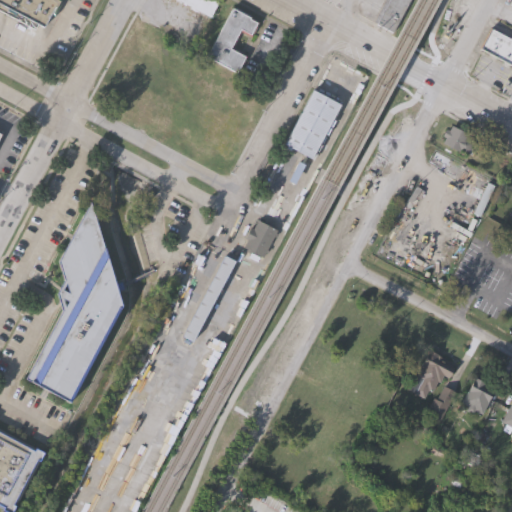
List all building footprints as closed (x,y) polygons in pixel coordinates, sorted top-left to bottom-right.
[(0,0),(57,0),(52,11),(50,9),(41,25),(0,2),(0,0)] [(217,0),(209,16),(180,0),(217,0)] [(407,0),(392,30),(373,21),(383,0),(407,0)] [(205,54),(232,6),(249,16),(248,18),(257,23),(251,34),(240,28),(229,48),(243,55),(235,70),(205,54)] [(511,66),(479,48),(490,28),(509,38),(511,33),(511,66)] [(283,143),(311,89),(339,103),(310,158),(283,143)] [(443,141),(445,137),(441,134),(445,126),(448,128),(451,123),(471,135),(469,138),(477,143),(471,153),(467,150),(466,152),(459,148),(458,150),(443,141)] [(414,227),(456,250),(495,179),(480,170),(470,189),(475,192),(464,212),(431,195),(414,227)] [(90,201),(121,304),(70,401),(26,377),(62,310),(57,292),(64,278),(59,261),(90,201)] [(260,258),(243,249),(247,241),(243,239),(249,228),(252,229),(257,220),(275,230),(260,258)] [(192,339),(182,334),(223,254),(233,260),(192,339)] [(511,281),(474,264),(467,279),(478,284),(474,293),(502,306),(511,285),(511,281)] [(427,349),(439,355),(437,358),(452,365),(446,376),(439,373),(430,391),(427,389),(423,396),(413,391),(419,379),(413,375),(427,349)] [(362,371),(327,356),(319,375),(354,390),(362,371)] [(467,405),(460,402),(472,377),(484,384),(482,388),(491,392),(480,413),(473,410),(471,414),(464,410),(467,405)] [(424,412),(439,385),(452,392),(437,419),(424,412)] [(511,427),(501,421),(511,402),(511,427)] [(13,511),(0,504),(0,425),(46,451),(13,511)]
